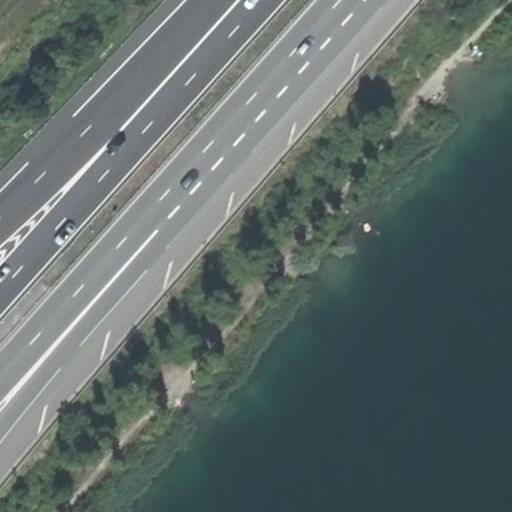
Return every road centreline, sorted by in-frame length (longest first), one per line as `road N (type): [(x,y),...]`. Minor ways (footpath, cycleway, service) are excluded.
road 1 (trunk): [(31,338),(350,0)]
road 2 (trunk): [(263,0),(0,291)]
road 3 (trunk): [(208,0),(0,218)]
